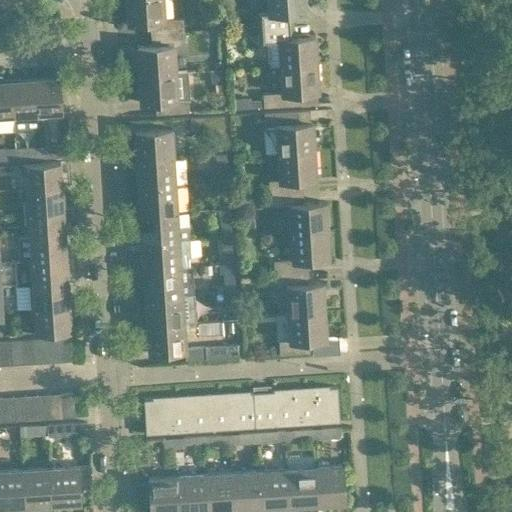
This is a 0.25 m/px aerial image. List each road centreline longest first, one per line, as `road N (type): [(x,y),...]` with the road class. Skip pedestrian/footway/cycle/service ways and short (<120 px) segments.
road 1 (residential): [(115,511),(102,0)]
road 2 (secondary): [(444,458),(417,0)]
